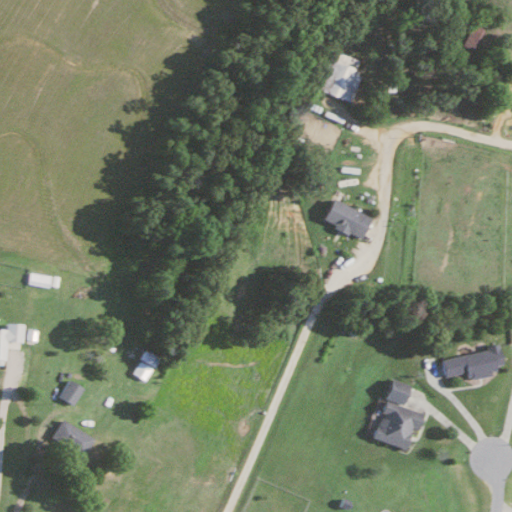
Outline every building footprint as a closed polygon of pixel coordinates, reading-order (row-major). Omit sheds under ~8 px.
[(459,44),(471,49),(483,21),(471,16),(459,44)] [(355,58),(328,49),(315,88),(348,100),(358,72),(352,70),(355,58)] [(317,218),(356,237),(367,215),(327,196),(317,218)] [(44,286),(47,275),(26,271),(23,282),(44,286)] [(0,363),(1,363),(2,346),(17,347),(18,322),(0,321),(0,327),(0,326),(0,363)] [(437,356),(440,375),(461,371),(462,377),(491,371),(489,364),(497,362),(493,345),(437,356)] [(128,371),(141,379),(155,356),(140,346),(134,356),(136,358),(128,371)] [(378,397),(398,403),(405,383),(385,376),(378,397)] [(79,386),(64,377),(54,396),(69,403),(79,386)] [(368,436),(401,447),(408,426),(413,428),(418,411),(379,399),(376,410),(368,436)] [(47,435),(78,455),(89,437),(58,417),(47,435)]
